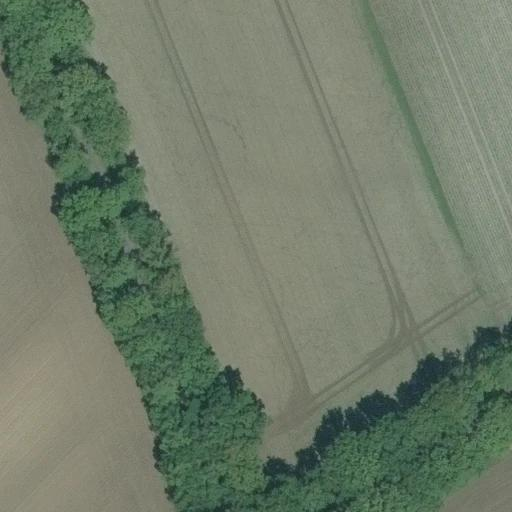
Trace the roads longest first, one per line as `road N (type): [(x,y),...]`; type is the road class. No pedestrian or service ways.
road 1 (unclassified): [(21,0),(221,511)]
road 2 (unclassified): [(511,383),(341,511)]
